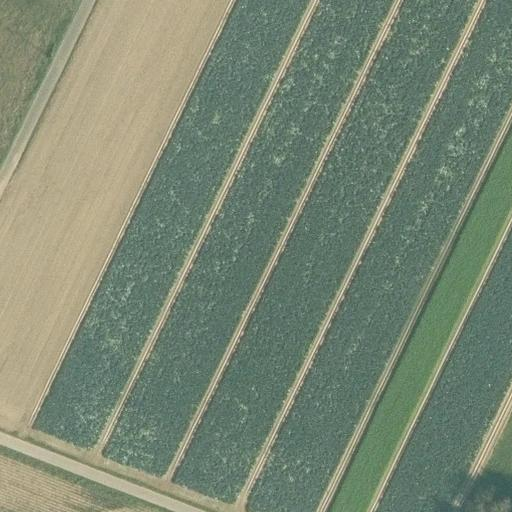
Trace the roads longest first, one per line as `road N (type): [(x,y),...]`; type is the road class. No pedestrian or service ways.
road 1 (unclassified): [(88,0),(0,184)]
road 2 (unclassified): [(187,511),(0,440)]
